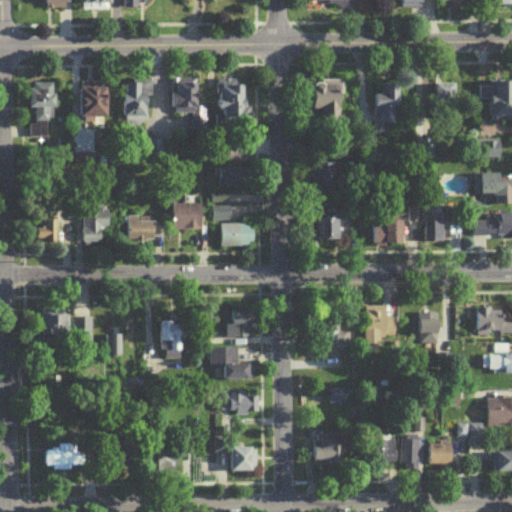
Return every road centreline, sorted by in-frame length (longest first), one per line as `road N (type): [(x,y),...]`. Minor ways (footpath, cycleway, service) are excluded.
road 1 (residential): [(511,269),(0,278)]
road 2 (residential): [(511,504),(0,508)]
road 3 (residential): [(277,511),(274,0)]
road 4 (tertiary): [(0,45),(511,43)]
road 5 (residential): [(3,511),(0,231)]
